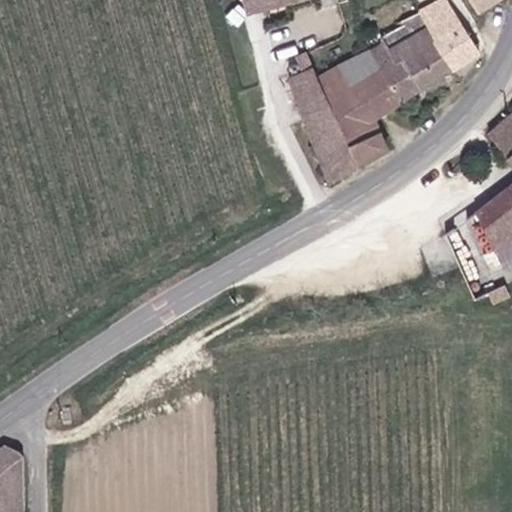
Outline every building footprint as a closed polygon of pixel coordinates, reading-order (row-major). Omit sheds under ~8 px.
[(252,0),(256,13),(301,0),(252,0)] [(447,0),(442,0),(421,12),(459,70),(482,56),(447,0)] [(473,0),(480,12),(501,0),(473,0)] [(400,104),(459,70),(421,12),(397,25),(399,30),(381,38),(385,45),(371,52),(400,104)] [(303,111),(316,147),(331,181),(388,151),(376,117),(400,104),(371,52),(328,71),(321,58),(290,72),(303,111)] [(511,115),(490,132),(511,164),(511,180),(506,185),(492,194),(477,201),(469,204),(492,245),(511,237),(511,115)] [(18,511),(19,459),(9,448),(0,454),(0,511),(18,511)]
